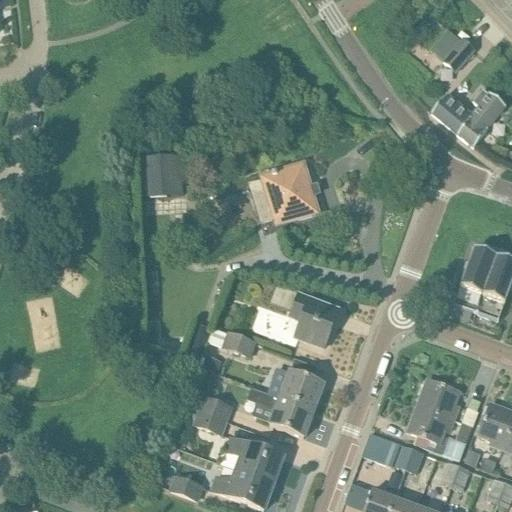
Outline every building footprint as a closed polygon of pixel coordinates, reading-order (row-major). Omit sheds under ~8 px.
[(461,43),(448,32),(430,52),(442,63),(454,74),(472,53),(461,43)] [(488,96),(482,92),(472,104),(478,109),(471,118),(445,98),(431,116),(473,149),(487,131),(504,108),(488,96)] [(179,157),(138,160),(141,200),(182,197),(179,157)] [(303,166),(262,178),(276,228),(299,221),(299,223),(316,218),(307,189),(309,188),(303,166)] [(474,315),(497,254),(484,250),(481,255),(472,252),(467,265),(465,264),(462,272),(464,273),(452,307),(474,315)] [(497,254),(474,315),(497,324),(509,290),(511,291),(511,290),(511,266),(509,265),(511,259),(497,254)] [(302,321),(296,339),(324,349),(334,324),(323,320),(327,308),(298,298),(292,315),(302,321)] [(194,326),(180,363),(198,369),(212,332),(194,326)] [(255,346),(226,335),(221,350),(250,361),(255,346)] [(184,409),(226,425),(231,409),(207,401),(215,379),(197,372),(184,409)] [(270,398),(313,414),(323,389),(290,376),(289,378),(276,373),(270,388),(273,389),(270,398)] [(417,409),(455,422),(459,410),(455,408),(460,395),(427,382),(417,409)] [(313,414),(270,398),(251,391),(246,403),(275,414),(270,427),(303,440),(313,414)] [(504,453),(511,430),(511,413),(491,406),(479,438),(492,443),(491,448),(504,453)] [(226,425),(184,409),(180,421),(193,426),(192,429),(220,439),(226,425)] [(450,435),(455,422),(417,409),(408,435),(441,447),(446,434),(450,435)] [(466,410),(460,425),(472,429),(478,415),(466,410)] [(280,457),(300,462),(304,442),(284,438),(280,457)] [(447,440),(442,457),(459,463),(464,446),(447,440)] [(239,474),(273,487),(282,461),(232,442),(227,455),(244,461),(239,474)] [(404,474),(412,453),(388,444),(386,448),(372,443),(366,460),(404,474)] [(412,453),(404,474),(415,478),(423,457),(412,453)] [(467,453),(463,466),(474,470),(479,457),(467,453)] [(451,491),(458,470),(447,466),(439,486),(451,491)] [(458,470),(451,491),(461,495),(469,475),(458,470)] [(263,511),(273,487),(239,474),(234,487),(218,481),(213,494),(261,511),(263,511)] [(173,479),(167,494),(196,505),(202,489),(173,479)] [(498,508),(505,487),(493,482),(485,503),(498,508)] [(511,489),(505,487),(498,508),(508,511),(511,498),(511,489)] [(390,511),(394,501),(371,493),(363,511),(390,511)] [(390,511),(416,511),(417,510),(394,501),(390,511)]
